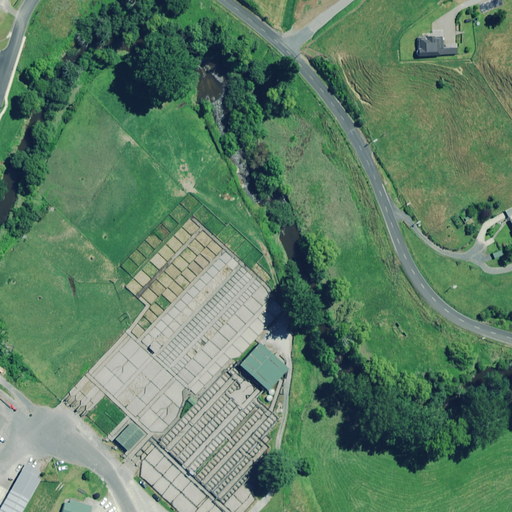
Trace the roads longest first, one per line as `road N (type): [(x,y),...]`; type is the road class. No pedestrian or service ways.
road 1 (unclassified): [(224,0),(293,57),(342,117),(404,256),(433,298),(462,321),(511,339)]
road 2 (unclassified): [(35,405),(93,453),(124,511)]
